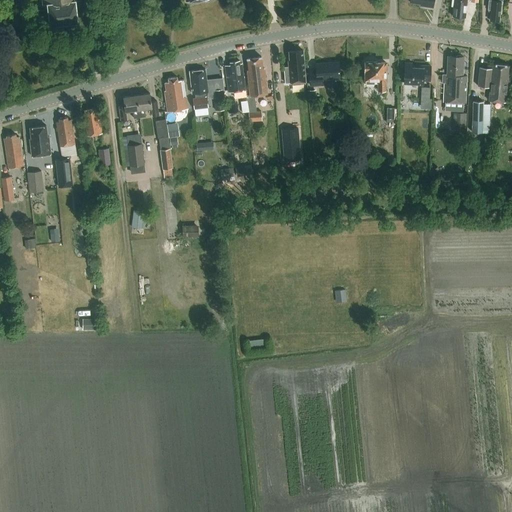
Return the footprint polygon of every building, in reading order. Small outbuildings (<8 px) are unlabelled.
[(81,0),(44,0),(45,6),(50,5),(52,25),(79,23),(76,1),(81,0)] [(410,0),(410,3),(425,5),(425,7),(433,8),(434,0),(410,0)] [(466,19),(467,0),(452,0),(452,8),(454,8),(453,18),(466,19)] [(492,0),(492,1),(490,1),(489,9),(492,9),(490,19),(500,20),(502,0),(492,0)] [(304,50),(290,51),(290,58),(289,60),(289,67),(285,67),(287,82),(306,80),(304,50)] [(458,55),(456,56),(448,56),(447,74),(443,74),(442,83),(444,83),(443,101),(466,102),(467,75),(463,75),(463,73),(464,72),(464,69),(463,67),(464,56),(462,56),(460,55),(458,55)] [(247,68),(251,95),(247,95),(247,98),(249,108),(256,107),(255,94),(268,93),(265,68),(263,68),(262,56),(248,58),(249,67),(247,68)] [(229,92),(246,90),(243,63),(240,63),(240,60),(231,61),(231,64),(226,65),(229,92)] [(323,79),(341,77),(340,61),(317,63),(318,71),(310,72),(311,85),(323,84),(323,79)] [(386,90),(387,62),(378,62),(378,61),(367,61),(367,63),(366,65),(366,67),(367,69),(367,83),(379,83),(379,90),(386,90)] [(431,80),(432,66),(420,65),(420,67),(413,66),(413,62),(406,62),(404,82),(423,83),(424,80),(431,80)] [(508,102),(510,76),(509,76),(510,65),(493,64),(493,68),(480,67),(479,85),(491,86),(490,100),(508,102)] [(208,96),(207,91),(208,91),(206,69),(191,71),(193,92),(195,92),(196,98),(207,96),(208,96)] [(184,97),(186,97),(184,80),(178,80),(178,77),(169,78),(169,81),(166,82),(167,90),(165,90),(167,110),(186,108),(184,97)] [(224,89),(213,90),(216,110),(227,109),(224,89)] [(316,90),(308,91),(309,99),(317,99),(316,90)] [(137,95),(140,117),(146,116),(145,108),(152,107),(153,115),(159,114),(157,100),(152,101),(151,93),(137,95)] [(291,93),(277,96),(280,110),(294,108),(291,93)] [(134,118),(140,117),(137,95),(124,97),(125,105),(119,105),(121,119),(127,119),(126,111),(133,110),(134,118)] [(207,96),(196,98),(194,98),(195,108),(209,106),(207,96)] [(432,100),(421,100),(421,108),(431,109),(432,100)] [(474,101),(472,132),(482,132),(490,133),(490,115),(491,104),(484,103),(484,101),(474,101)] [(88,135),(103,133),(100,118),(99,118),(97,107),(85,108),(87,120),(86,120),(88,135)] [(249,112),(249,120),(262,119),(262,111),(257,111),(249,112)] [(467,113),(454,112),(453,131),(466,131),(467,113)] [(61,145),(76,143),(71,118),(69,119),(68,116),(59,118),(60,121),(57,121),(61,145)] [(33,156),(52,153),(50,136),(48,136),(47,125),(30,127),(32,138),(30,138),(33,156)] [(298,128),(283,129),(285,161),(300,160),(298,128)] [(25,165),(23,154),(20,136),(17,136),(17,133),(8,135),(8,137),(5,137),(10,168),(25,165)] [(170,148),(168,136),(159,138),(160,149),(170,148)] [(177,137),(170,138),(171,145),(178,144),(177,137)] [(143,143),(129,144),(131,158),(144,157),(143,143)] [(101,165),(111,164),(110,148),(99,149),(101,165)] [(170,148),(160,149),(163,169),(171,167),(172,167),(173,167),(170,148)] [(73,184),(70,156),(56,158),(59,186),(73,184)] [(171,167),(163,169),(164,178),(173,177),(172,167),(171,167)] [(45,190),(42,171),(28,172),(31,192),(45,190)] [(235,180),(234,172),(221,174),(222,182),(235,180)] [(5,200),(15,199),(11,176),(2,178),(5,200)] [(77,210),(84,209),(83,201),(76,202),(77,210)] [(145,212),(133,210),(132,220),(143,221),(145,212)] [(199,225),(183,225),(183,237),(199,237),(199,225)] [(58,228),(50,229),(51,242),(60,241),(58,228)] [(201,247),(217,246),(217,238),(200,239),(201,247)] [(35,239),(24,240),(25,249),(36,248),(35,239)] [(336,302),(346,301),(345,289),(335,290),(336,302)] [(83,319),(83,330),(97,330),(97,319),(83,319)] [(249,350),(267,347),(265,336),(247,339),(249,350)]
